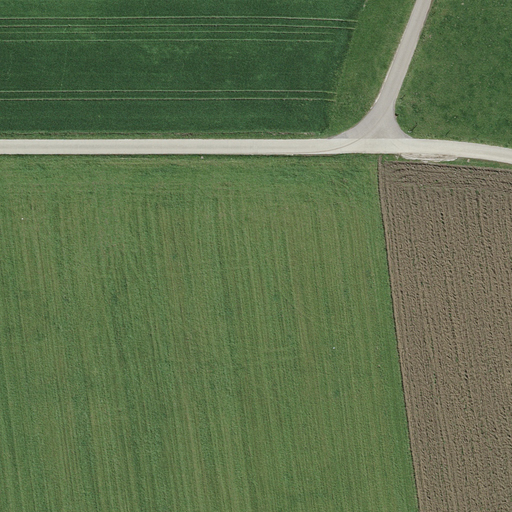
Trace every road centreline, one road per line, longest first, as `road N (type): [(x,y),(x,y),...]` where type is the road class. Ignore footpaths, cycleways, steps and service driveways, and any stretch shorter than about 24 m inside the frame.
road 1 (track): [(0,146),(368,144),(511,162)]
road 2 (track): [(368,144),(427,0)]
